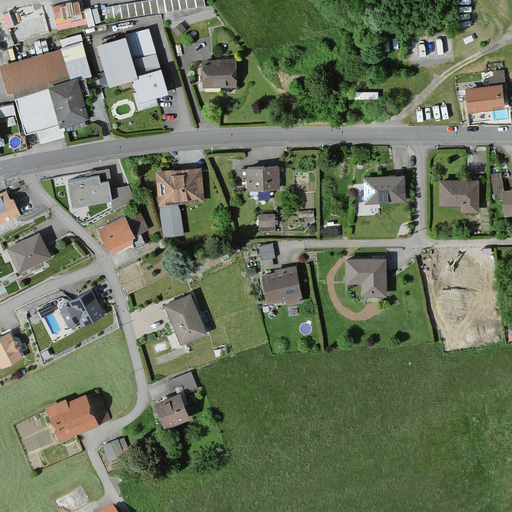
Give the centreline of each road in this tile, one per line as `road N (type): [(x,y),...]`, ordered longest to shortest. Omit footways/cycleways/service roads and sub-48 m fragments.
road 1 (unclassified): [(17,165),(190,138),(421,134)]
road 2 (residential): [(106,265),(142,394),(138,411),(91,440),(110,490)]
road 3 (residential): [(280,245),(422,242)]
road 4 (residential): [(17,165),(106,265)]
